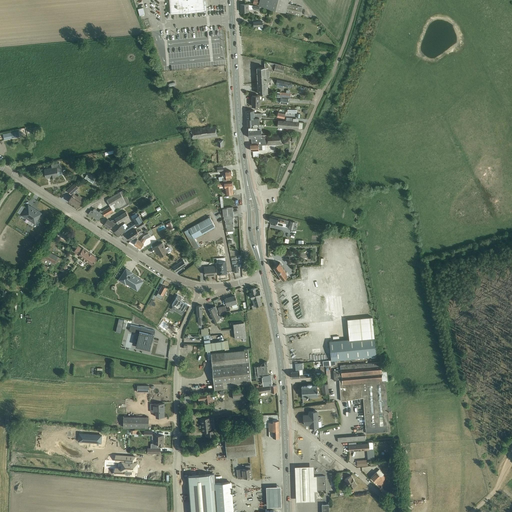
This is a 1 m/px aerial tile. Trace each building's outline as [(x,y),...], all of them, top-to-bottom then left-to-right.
[(169,0),(171,14),(189,12),(205,11),(203,0),(169,0)] [(253,0),(253,4),(259,5),(300,15),(302,7),(287,3),(288,0),(253,0)] [(240,4),(241,12),(249,12),(248,9),(252,9),(253,9),(259,10),(259,7),(248,4),(240,4)] [(266,78),(270,78),(269,72),(270,72),(270,70),(271,71),(271,72),(274,72),(274,70),(283,72),(284,66),(265,61),(265,63),(269,62),(269,67),(265,68),(265,67),(257,68),(258,82),(266,82),(266,78)] [(270,78),(266,78),(266,82),(258,82),(258,94),(268,93),(268,82),(270,82),(270,78)] [(256,117),(260,117),(261,117),(261,113),(254,113),(254,110),(246,110),(247,119),(253,119),(252,118),(256,117)] [(260,123),(260,117),(256,117),(252,118),(253,119),(247,119),(248,127),(253,127),(253,124),(253,123),(260,123)] [(253,127),(248,127),(247,127),(248,127),(248,130),(249,138),(254,137),(261,137),(261,124),(253,124),(253,127)] [(216,126),(190,130),(190,127),(186,128),(187,132),(188,137),(190,137),(190,139),(193,139),(217,136),(216,126)] [(19,131),(3,134),(4,140),(20,136),(19,131)] [(252,144),(250,144),(251,150),(259,150),(259,149),(262,149),(262,146),(264,146),(264,145),(283,144),(282,135),(266,136),(267,137),(261,137),(254,137),(251,137),(252,144)] [(52,168),(44,169),(46,178),(50,177),(51,178),(56,177),(55,176),(58,175),(62,175),(61,171),(59,163),(56,163),(51,164),(52,168)] [(96,179),(88,173),(84,171),(81,175),(85,178),(84,178),(93,184),(92,185),(96,187),(98,184),(94,182),(96,179)] [(222,175),(222,176),(219,177),(219,181),(223,180),(224,182),(227,181),(227,180),(230,179),(230,178),(232,178),(231,171),(225,171),(226,175),(222,175)] [(232,182),(220,183),(218,183),(218,187),(225,186),(226,195),(233,194),(232,182)] [(73,185),(67,190),(71,195),(77,189),(79,187),(75,183),(73,185)] [(103,214),(105,217),(121,207),(127,203),(130,202),(123,190),(107,200),(110,207),(102,212),(101,210),(99,212),(94,209),(93,211),(91,210),(89,214),(99,221),(103,214)] [(77,196),(73,193),(68,201),(72,204),(77,207),(82,200),(77,196)] [(35,224),(41,213),(28,205),(22,215),(35,224)] [(226,207),(226,208),(222,208),(223,216),(224,216),(224,220),(225,220),(226,228),(227,227),(227,231),(233,231),(233,227),(233,223),(233,222),(232,218),(233,218),(232,207),(226,207)] [(120,222),(129,217),(126,212),(113,220),(112,220),(110,221),(108,219),(104,225),(110,229),(113,225),(114,226),(116,223),(116,224),(120,222)] [(125,223),(123,225),(122,225),(114,232),(118,236),(124,231),(124,232),(137,225),(142,221),(143,221),(139,215),(133,219),(135,223),(132,225),(132,224),(128,227),(125,223)] [(215,226),(210,217),(185,231),(195,249),(199,246),(195,238),(215,227),(215,226)] [(137,232),(136,230),(133,232),(133,231),(126,235),(130,241),(136,237),(137,238),(143,234),(141,230),(137,232)] [(137,239),(134,244),(141,249),(144,243),(143,243),(145,240),(146,239),(147,239),(150,237),(149,234),(144,236),(142,238),(140,241),(137,239)] [(168,246),(165,248),(162,243),(154,248),(156,251),(160,257),(168,252),(168,253),(171,251),(171,250),(171,249),(170,248),(170,247),(169,247),(168,246)] [(93,265),(97,258),(83,248),(83,249),(78,245),(74,251),(79,255),(78,255),(93,265)] [(52,264),(57,267),(62,259),(46,249),(39,260),(51,266),(52,264)] [(217,274),(227,273),(226,261),(225,261),(225,257),(216,258),(217,262),(216,262),(217,274)] [(183,260),(173,267),(176,272),(186,265),(185,262),(183,260)] [(280,263),(280,262),(273,267),(273,268),(274,267),(276,270),(275,270),(276,271),(278,273),(277,273),(278,274),(280,276),(279,277),(280,277),(278,278),(279,280),(282,279),(282,280),(288,276),(286,273),(287,273),(286,272),(284,270),(284,269),(282,267),(282,266),(280,263)] [(205,275),(215,274),(215,266),(204,267),(205,275)] [(137,290),(143,281),(132,274),(132,273),(126,269),(119,280),(125,284),(126,283),(137,290)] [(158,292),(156,296),(161,299),(163,295),(167,287),(162,285),(158,292)] [(251,289),(249,290),(250,293),(252,298),(254,306),(262,304),(259,296),(261,296),(260,290),(258,290),(257,287),(256,288),(255,287),(251,288),(251,289)] [(177,295),(172,305),(178,308),(176,311),(181,314),(187,305),(182,302),(183,301),(180,300),(182,297),(177,295)] [(232,308),(238,306),(235,296),(225,299),(227,307),(231,305),(232,308)] [(225,306),(218,308),(220,315),(230,312),(229,308),(226,309),(225,306)] [(215,307),(210,309),(213,315),(211,315),(214,321),(221,318),(220,315),(219,316),(215,307)] [(245,321),(233,321),(235,337),(246,336),(245,321)] [(130,328),(129,330),(130,330),(130,329),(130,328),(131,328),(135,329),(134,330),(139,331),(139,332),(138,338),(139,338),(138,342),(137,345),(137,347),(139,348),(141,348),(143,349),(147,350),(148,350),(149,350),(149,351),(150,351),(151,347),(152,343),(151,343),(151,341),(152,340),(153,340),(154,335),(155,330),(139,327),(131,325),(130,328)] [(205,335),(204,335),(205,343),(205,345),(206,351),(210,351),(225,349),(229,348),(228,340),(223,341),(210,343),(208,327),(204,328),(205,335)] [(376,356),(374,337),(364,338),(353,339),(349,339),(338,340),(329,341),(329,346),(330,356),(331,360),(335,360),(340,359),(355,358),(366,357),(376,356)] [(247,373),(250,373),(248,349),(244,349),(244,350),(211,354),(215,389),(232,387),(248,386),(247,373)] [(389,431),(388,411),(390,411),(390,407),(388,407),(387,395),(386,390),(386,381),(387,381),(384,354),(383,355),(377,355),(377,358),(377,359),(380,358),(380,362),(341,365),(341,370),(334,370),(335,380),(339,380),(341,401),(363,397),(366,433),(389,431)] [(195,364),(195,365),(204,365),(204,356),(191,357),(192,364),(195,364)] [(260,366),(255,367),(256,377),(268,375),(267,362),(264,362),(260,366)] [(302,363),(295,364),(296,371),(291,372),(291,378),(306,377),(306,374),(303,375),(302,369),(303,369),(302,363)] [(268,375),(256,377),(256,381),(259,380),(259,378),(263,378),(263,384),(270,384),(272,384),(272,382),(272,380),(271,380),(271,375),(268,375)] [(308,394),(318,394),(317,385),(312,386),(312,384),(308,385),(308,386),(302,386),(302,397),(306,397),(307,397),(308,395),(308,394)] [(270,386),(258,388),(259,393),(271,391),(271,393),(277,392),(277,385),(270,386)] [(239,389),(232,390),(234,399),(249,397),(248,388),(239,389)] [(215,405),(217,404),(217,401),(215,397),(210,398),(210,394),(198,396),(198,400),(203,400),(203,401),(205,401),(205,404),(214,403),(215,405)] [(164,417),(164,404),(150,404),(150,412),(156,412),(156,417),(164,417)] [(321,421),(318,421),(317,412),(309,412),(309,415),(303,415),(304,425),(310,424),(310,427),(321,427),(321,421)] [(269,437),(279,437),(279,420),(279,415),(260,416),(260,427),(269,427),(269,437)] [(149,417),(123,417),(123,427),(148,427),(149,417)] [(206,436),(215,435),(215,431),(211,431),(210,418),(201,419),(201,424),(202,423),(203,432),(205,432),(206,436)] [(70,438),(77,438),(78,429),(70,429),(70,433),(70,438)] [(227,458),(256,455),(254,430),(240,432),(240,437),(225,439),(227,458)] [(163,435),(152,435),(152,440),(154,440),(153,443),(151,443),(151,448),(148,448),(147,448),(147,453),(160,453),(160,447),(163,447),(164,439),(163,439),(163,435)] [(368,444),(348,445),(349,451),(367,449),(373,449),(373,442),(368,442),(368,444)] [(137,471),(137,463),(135,463),(135,457),(122,456),(122,462),(124,462),(123,470),(121,470),(115,469),(114,475),(121,475),(134,476),(134,471),(137,471)] [(238,478),(251,477),(250,465),(245,465),(246,469),(237,470),(238,478)] [(313,466),(294,466),(295,501),(314,501),(314,490),(316,490),(315,476),(313,476),(313,466)] [(384,482),(381,479),(380,478),(381,477),(383,474),(378,470),(376,472),(371,477),(377,483),(380,486),(384,482)] [(214,474),(189,476),(191,511),(232,511),(230,482),(215,483),(214,474)] [(353,478),(351,475),(344,479),(350,489),(357,485),(354,481),(353,478)] [(316,490),(326,490),(325,476),(315,476),(316,490)] [(281,486),(266,487),(268,507),(282,506),(281,486)]
